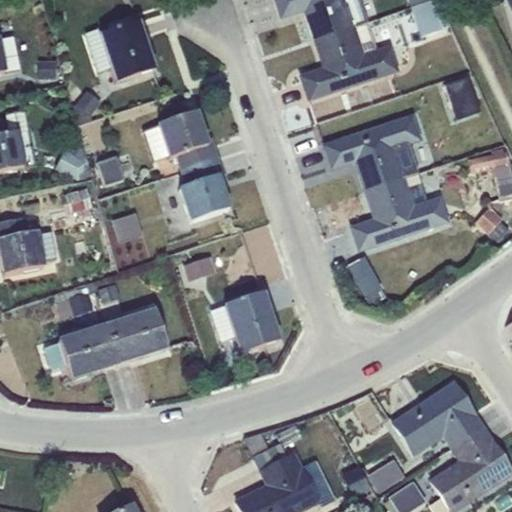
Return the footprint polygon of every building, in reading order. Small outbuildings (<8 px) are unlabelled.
[(273,0),(280,19),(302,11),(313,42),(354,27),(366,23),(358,0),(273,0)] [(430,0),(406,0),(409,9),(431,2),(430,0)] [(511,0),(505,0),(502,1),(511,33),(511,0)] [(431,2),(409,9),(418,39),(440,33),(431,2)] [(376,51),(366,23),(354,27),(363,56),(376,51)] [(96,31),(83,36),(96,75),(107,71),(112,86),(152,73),(136,24),(98,37),(96,31)] [(363,56),(354,27),(313,42),(323,72),(300,79),(307,101),(397,71),(389,47),(376,51),(363,56)] [(0,75),(18,72),(11,38),(0,40),(0,75)] [(55,63),(36,63),(36,82),(55,82),(55,63)] [(467,81),(444,89),(455,122),(479,114),(467,81)] [(92,122),(89,119),(100,105),(85,93),(70,111),(78,127),(92,122)] [(4,121),(0,121),(0,174),(34,168),(23,113),(3,117),(4,121)] [(194,115),(141,132),(151,164),(165,160),(166,162),(174,160),(179,174),(216,162),(209,141),(203,143),(194,115)] [(412,119),(322,148),(330,170),(353,163),(363,192),(402,178),(415,174),(407,147),(419,143),(412,119)] [(83,181),(89,177),(81,149),(69,151),(67,155),(63,153),(54,171),(77,183),(83,181)] [(501,150),(490,152),(491,157),(467,162),(470,176),(492,172),(498,204),(511,201),(511,179),(509,164),(507,165),(505,154),(502,155),(501,150)] [(116,159),(96,165),(103,189),(123,182),(116,159)] [(223,182),(216,162),(179,174),(184,189),(176,192),(188,226),(227,213),(217,184),(223,182)] [(415,174),(402,178),(412,208),(425,204),(415,174)] [(402,178),(363,192),(373,223),(350,231),(357,253),(445,224),(437,200),(425,204),(412,208),(402,178)] [(85,191),(61,198),(67,216),(81,213),(83,222),(92,220),(89,210),(91,209),(85,191)] [(489,209),(474,225),(487,236),(486,237),(489,240),(491,238),(497,243),(507,232),(499,224),(502,221),(489,209)] [(133,214),(110,222),(118,245),(141,238),(133,214)] [(25,221),(0,225),(0,268),(2,278),(43,270),(42,263),(54,261),(49,234),(28,238),(25,221)] [(363,258),(346,267),(368,308),(385,299),(363,258)] [(186,284),(214,276),(209,259),(181,267),(186,284)] [(91,284),(54,295),(57,304),(54,305),(58,321),(92,312),(87,295),(94,293),(91,284)] [(114,286),(97,292),(102,306),(119,300),(114,286)] [(261,296),(222,308),(233,339),(239,357),(277,344),(261,296)] [(233,339),(222,308),(208,313),(219,344),(233,339)] [(153,313),(104,329),(116,367),(165,352),(153,313)] [(116,367),(104,329),(56,344),(57,346),(64,368),(68,382),(116,367)] [(64,368),(57,346),(42,351),(49,373),(64,368)] [(448,452),(482,430),(452,386),(391,426),(413,459),(441,441),(448,452)] [(294,426),(274,436),(279,446),(299,436),(294,426)] [(453,511),(511,475),(482,430),(448,452),(456,463),(426,482),(446,511),(453,511)] [(250,459),(258,474),(285,460),(278,445),(268,450),(260,435),(242,440),(251,458),(250,459)] [(285,460),(258,474),(265,488),(234,504),(238,511),(302,511),(316,505),(299,471),(292,457),(285,460)] [(390,464),(368,479),(378,495),(401,480),(390,464)] [(312,465),(299,471),(316,505),(319,511),(320,511),(333,506),(312,465)] [(356,469),(339,477),(351,500),(369,490),(356,469)] [(412,484),(387,500),(395,511),(412,511),(425,504),(412,484)]
